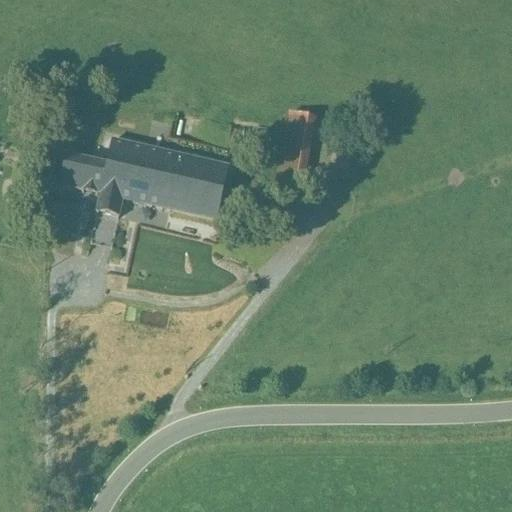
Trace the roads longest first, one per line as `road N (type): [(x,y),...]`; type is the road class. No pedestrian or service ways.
road 1 (track): [(164,437),(189,383),(317,225),(511,159)]
road 2 (tertiary): [(511,413),(198,421),(164,437),(125,475),(103,511)]
